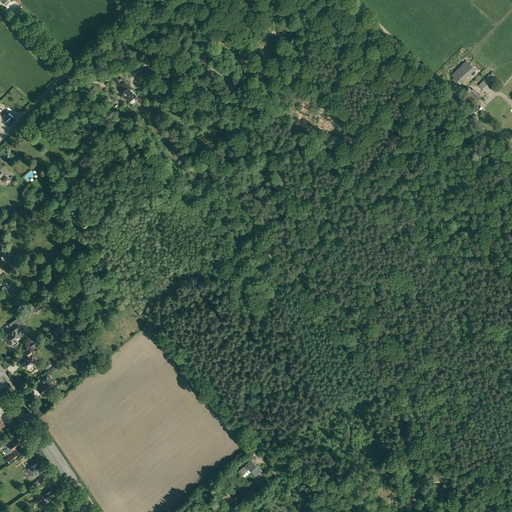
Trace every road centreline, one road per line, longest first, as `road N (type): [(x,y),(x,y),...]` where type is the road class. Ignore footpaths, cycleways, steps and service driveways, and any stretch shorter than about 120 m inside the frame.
road 1 (track): [(67,73),(280,305),(314,396),(346,429),(361,479)]
road 2 (track): [(463,511),(444,366),(343,261)]
road 3 (track): [(267,464),(304,505),(392,463),(400,475),(398,511)]
road 4 (unclassified): [(0,139),(141,0)]
road 5 (primary): [(87,511),(0,381)]
